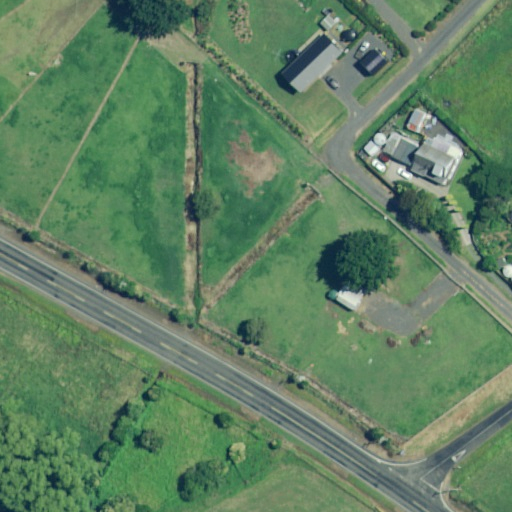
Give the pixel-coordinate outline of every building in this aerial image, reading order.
[(463,151),(431,135),(414,171),(446,187),(463,151)] [(418,148),(402,140),(394,156),(410,165),(418,148)] [(388,170),(373,157),(368,163),(384,175),(388,170)] [(511,276),(511,265),(502,268),(506,279),(511,276)] [(367,292),(351,282),(339,300),(354,311),(367,292)]
